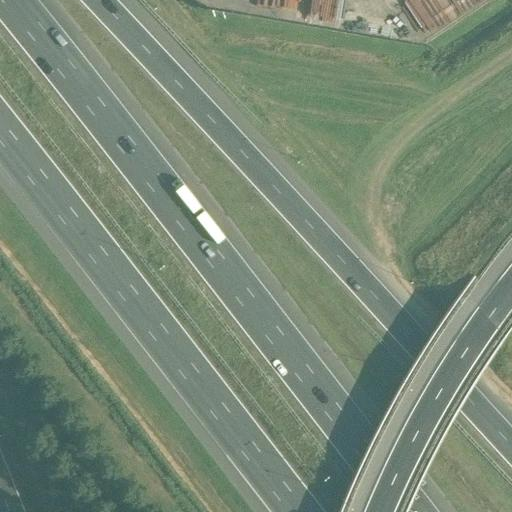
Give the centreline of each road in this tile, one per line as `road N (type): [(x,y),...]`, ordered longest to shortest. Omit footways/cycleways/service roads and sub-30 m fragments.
road 1 (motorway): [(408,511),(5,0)]
road 2 (motorway): [(511,446),(94,0)]
road 3 (motorway): [(0,138),(295,511)]
road 4 (motorway): [(511,284),(437,392),(380,511)]
